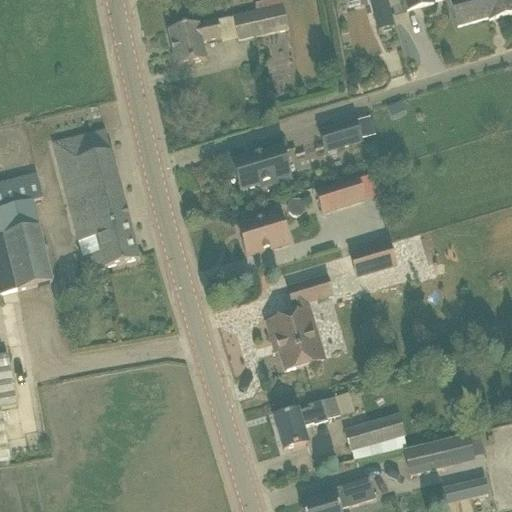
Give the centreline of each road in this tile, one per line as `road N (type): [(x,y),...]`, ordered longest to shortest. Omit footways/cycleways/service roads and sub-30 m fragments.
road 1 (unclassified): [(511,59),(156,166)]
road 2 (secondary): [(254,511),(156,166)]
road 3 (secondary): [(156,166),(116,0)]
